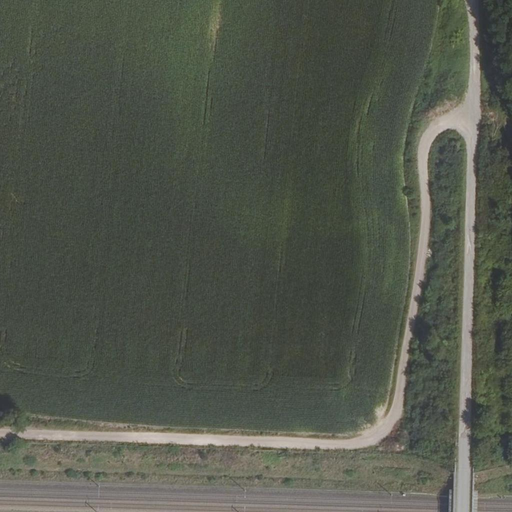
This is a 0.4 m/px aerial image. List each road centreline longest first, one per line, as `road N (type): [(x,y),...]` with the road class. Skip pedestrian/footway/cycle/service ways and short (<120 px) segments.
road 1 (track): [(0,439),(374,452),(390,439),(410,383),(430,153),(436,140),(482,123)]
road 2 (track): [(470,0),(461,511)]
